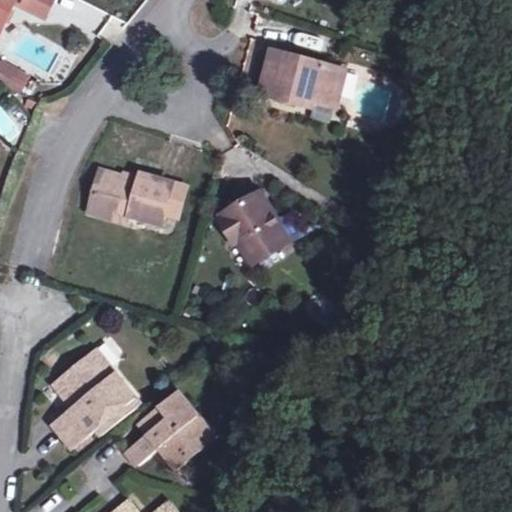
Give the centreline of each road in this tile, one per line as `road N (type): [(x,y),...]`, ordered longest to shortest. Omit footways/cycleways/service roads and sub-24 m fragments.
road 1 (residential): [(183,0),(126,82),(72,133),(24,280),(21,329)]
road 2 (residential): [(21,329),(0,452)]
